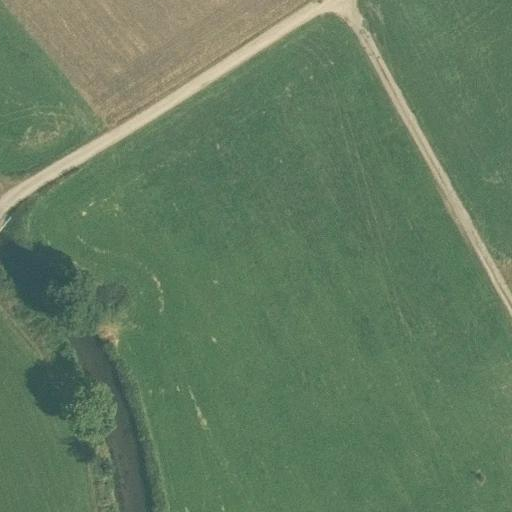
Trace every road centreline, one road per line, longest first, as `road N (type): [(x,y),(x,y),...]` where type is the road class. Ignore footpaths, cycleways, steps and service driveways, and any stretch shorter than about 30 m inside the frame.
road 1 (track): [(18,190),(327,0)]
road 2 (track): [(511,298),(336,0)]
road 3 (track): [(0,298),(68,390),(100,511)]
